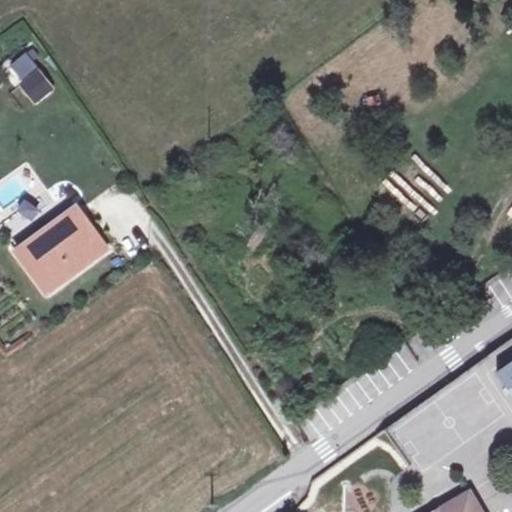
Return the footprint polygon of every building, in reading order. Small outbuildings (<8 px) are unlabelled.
[(41,72),(23,85),(37,103),(54,89),(41,72)] [(108,249),(80,213),(21,257),(47,294),(108,249)] [(407,372),(419,360),(404,345),(392,357),(407,372)] [(417,469),(497,422),(476,386),(456,397),(461,405),(458,407),(462,413),(449,420),(438,403),(406,422),(405,420),(392,428),(417,469)] [(481,511),(470,494),(439,511),(481,511)]
